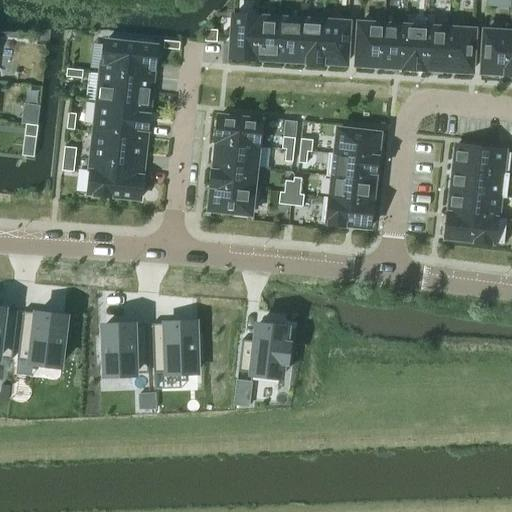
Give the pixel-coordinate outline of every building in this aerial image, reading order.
[(258,17),(233,16),(230,60),(255,61),(255,59),(258,19),(258,17)] [(279,20),(258,19),(255,59),(277,61),(279,20)] [(301,22),(279,20),(277,61),(298,62),(301,22)] [(322,23),(301,22),(298,62),(307,63),(307,64),(320,65),(322,23)] [(323,23),(320,65),(321,65),(321,63),(345,65),(348,24),(323,23)] [(383,27),(358,25),(356,66),(381,67),(383,27)] [(405,28),(383,27),(381,67),(402,68),(405,28)] [(426,29),(405,28),(402,68),(402,70),(424,72),(424,70),(426,29)] [(448,31),(426,29),(424,70),(445,71),(448,31)] [(205,30),(204,42),(216,43),(217,31),(205,30)] [(473,32),(448,31),(445,71),(471,73),(473,32)] [(509,34),(484,33),(481,73),(505,75),(505,77),(506,77),(509,34)] [(104,42),(101,73),(152,78),(153,69),(154,69),(157,48),(120,44),(121,40),(108,38),(107,42),(104,42)] [(164,41),(163,49),(179,51),(180,43),(164,41)] [(67,69),(66,77),(82,79),(83,71),(67,69)] [(151,79),(100,73),(97,103),(148,109),(151,79)] [(148,109),(97,103),(94,133),(144,139),(145,130),(147,130),(149,117),(147,117),(148,109)] [(68,113),(66,129),(74,130),(76,114),(68,113)] [(218,117),(215,142),(217,142),(257,147),(259,147),(262,122),(218,117)] [(25,125),(24,136),(36,138),(37,126),(25,125)] [(328,153),(328,154),(377,160),(377,159),(376,159),(378,135),(338,130),(335,154),(328,153)] [(144,139),(94,133),(90,163),(141,168),(144,139)] [(283,137),(281,149),(285,150),(293,151),(295,139),(283,137)] [(300,139),(299,151),(307,152),(311,153),(312,141),(300,139)] [(217,142),(214,164),(255,168),(257,147),(217,142)] [(456,145),(453,169),(508,176),(508,174),(501,173),(504,151),(456,145)] [(64,147),(63,159),(75,161),(76,149),(64,147)] [(293,151),(285,150),(284,162),(292,163),(293,151)] [(307,152),(299,151),(298,163),(306,164),(307,152)] [(328,154),(325,176),(373,181),(374,172),(376,173),(377,160),(328,154)] [(63,159),(62,171),(74,173),(75,161),(63,159)] [(141,168),(90,163),(87,194),(95,195),(95,196),(108,198),(109,196),(139,199),(142,178),(140,178),(141,168)] [(212,172),(210,185),(252,190),(255,168),(214,164),(213,172),(212,172)] [(453,169),(451,191),(506,197),(508,176),(453,169)] [(325,176),(325,177),(333,178),(330,198),(371,203),(373,181),(325,176)] [(293,182),(291,194),(299,195),(301,179),(293,178),(293,182)] [(285,181),(283,193),(291,194),(293,182),(285,181)] [(212,186),(209,210),(233,213),(233,217),(246,218),(246,214),(250,215),(252,190),(210,185),(210,186),(212,186)] [(451,191),(449,212),(496,218),(499,198),(506,199),(506,197),(451,191)] [(282,193),(280,205),(290,206),(291,194),(283,193),(282,193)] [(291,194),(290,206),(302,207),(303,195),(299,195),(291,194)] [(323,197),(320,222),(329,223),(329,225),(343,227),(343,225),(370,228),(372,203),(371,203),(330,198),(323,197)] [(447,214),(444,238),(475,241),(475,243),(489,245),(489,243),(503,244),(506,220),(496,219),(496,218),(449,212),(449,214),(447,214)] [(0,358),(1,359),(12,360),(18,311),(7,310),(0,309),(0,358)] [(23,312),(17,361),(28,362),(60,366),(62,352),(64,352),(65,352),(67,333),(66,333),(64,332),(66,318),(47,316),(47,315),(34,313),(23,312)] [(163,324),(151,324),(153,374),(164,373),(196,372),(196,358),(198,358),(199,358),(198,338),(195,338),(195,324),(176,324),(176,323),(163,324)] [(101,341),(100,341),(101,361),(102,361),(104,361),(105,375),(137,374),(148,374),(146,324),(135,325),(122,325),(122,326),(103,327),(103,341),(101,341)] [(241,340),(238,372),(249,373),(281,377),(283,363),(286,364),(288,344),(285,344),(287,329),(268,327),(268,326),(256,325),(254,342),(252,341),(241,340)] [(1,385),(0,396),(0,398),(8,399),(10,386),(1,385)] [(236,389),(234,405),(248,407),(250,391),(236,389)] [(151,394),(140,395),(141,411),(152,410),(151,394)]
